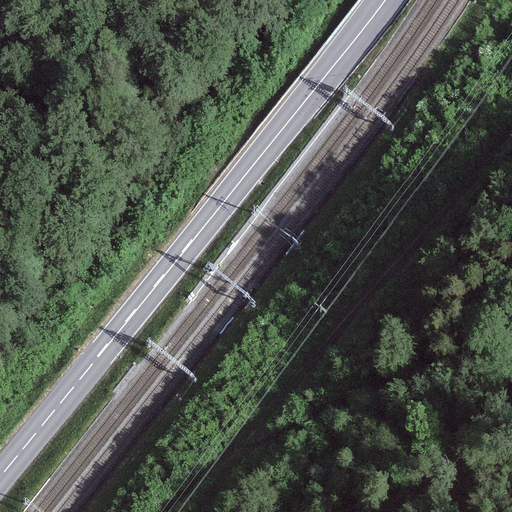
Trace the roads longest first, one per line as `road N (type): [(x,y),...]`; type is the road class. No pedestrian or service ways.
road 1 (primary): [(0,477),(385,0)]
road 2 (track): [(511,149),(254,429),(204,511)]
road 3 (track): [(216,484),(316,416),(511,346)]
